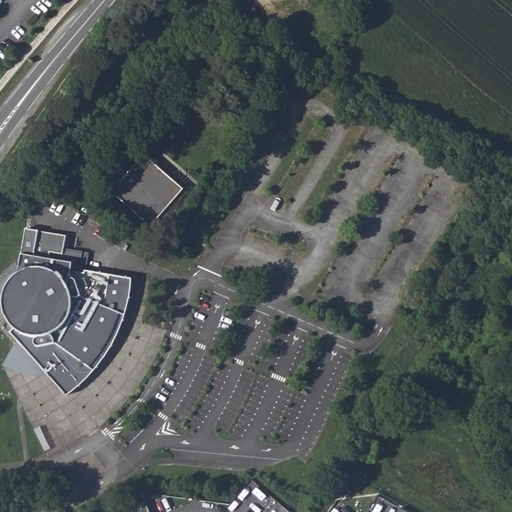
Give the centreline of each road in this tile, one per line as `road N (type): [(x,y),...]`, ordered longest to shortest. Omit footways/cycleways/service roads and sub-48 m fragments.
road 1 (secondary): [(0,142),(79,28)]
road 2 (secondary): [(79,28),(0,119)]
